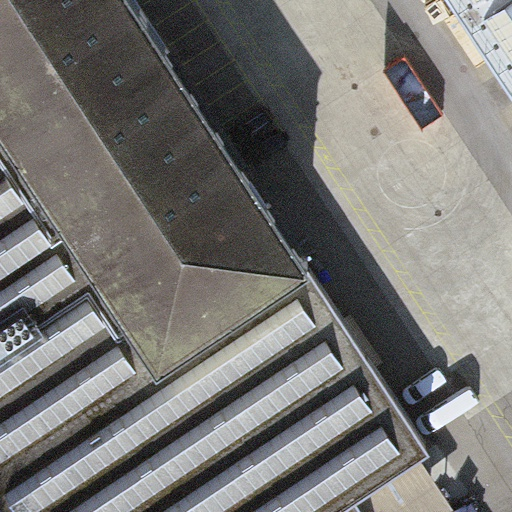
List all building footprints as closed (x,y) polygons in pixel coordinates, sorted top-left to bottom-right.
[(0,0),(0,123),(170,379),(322,278),(136,0),(0,0)] [(511,0),(483,0),(511,41),(511,0)] [(0,491),(170,379),(0,123),(0,491)] [(0,491),(0,510),(1,511),(359,511),(367,507),(431,465),(441,458),(322,278),(170,379),(0,491)] [(431,465),(367,507),(369,511),(457,511),(461,510),(431,465)]
